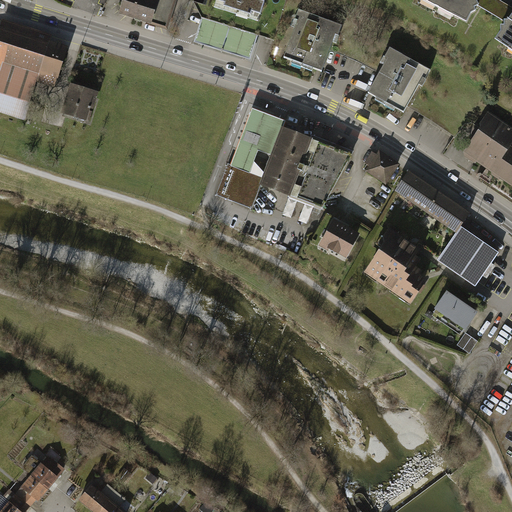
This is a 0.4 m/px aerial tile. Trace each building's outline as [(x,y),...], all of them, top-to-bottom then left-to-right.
[(125,0),(120,20),(167,34),(177,0),(125,0)] [(202,18),(259,36),(261,37),(270,39),(274,41),(287,0),(194,0),(193,2),(202,18)] [(419,0),(469,25),(477,11),(507,29),(511,21),(511,7),(499,0),(419,0)] [(299,21),(285,58),(323,72),(331,50),(336,35),(339,36),(343,26),(299,10),(295,20),(299,21)] [(255,49),(259,36),(202,18),(198,32),(194,43),(251,60),(255,49)] [(511,21),(507,29),(499,41),(511,49),(511,21)] [(0,66),(4,68),(0,79),(0,110),(22,117),(34,79),(53,86),(65,49),(2,29),(0,36),(0,66)] [(381,72),(388,59),(385,57),(361,45),(339,36),(336,35),(331,50),(355,59),(381,72)] [(381,72),(369,93),(404,112),(423,78),(426,80),(432,70),(390,48),(385,57),(388,59),(381,72)] [(86,120),(94,93),(71,86),(63,113),(86,120)] [(432,120),(455,136),(463,123),(440,108),(417,94),(410,108),(432,120)] [(283,128),(286,122),(280,119),(253,109),(245,132),(234,160),(231,166),(250,174),(253,167),(259,151),(267,154),(273,156),(283,128)] [(482,129),(465,154),(511,184),(511,147),(508,145),(511,138),(511,129),(491,116),(482,129)] [(264,179),(261,185),(292,197),(314,140),(283,128),(273,156),(266,172),(264,179)] [(352,155),(314,140),(292,197),(322,208),(352,155)] [(399,166),(381,153),(368,172),(386,185),(399,166)] [(261,185),(264,179),(250,174),(231,166),(229,165),(217,195),(252,209),(261,185)] [(398,191),(413,202),(425,183),(411,173),(398,191)] [(413,202),(427,212),(440,194),(425,183),(413,202)] [(427,212),(442,222),(455,204),(440,194),(427,212)] [(442,222),(457,233),(470,214),(455,204),(442,222)] [(342,223),(326,214),(311,239),(336,253),(340,252),(340,251),(347,255),(358,234),(341,225),(342,223)] [(499,254),(461,228),(438,262),(477,287),(499,254)] [(386,243),(370,266),(370,270),(377,275),(378,278),(392,288),(396,287),(403,292),(402,294),(412,301),(424,284),(423,279),(418,276),(421,272),(415,268),(420,261),(414,257),(418,251),(389,231),(384,237),(386,243)] [(448,293),(434,312),(462,332),(476,313),(448,293)] [(478,342),(466,334),(459,345),(470,353),(478,342)] [(92,453),(96,457),(104,448),(99,444),(92,453)] [(32,476),(47,489),(64,469),(54,461),(50,465),(45,461),(42,464),(32,456),(22,468),(32,476)] [(125,481),(130,485),(138,476),(133,472),(125,481)] [(38,500),(47,489),(32,476),(23,487),(26,490),(36,498),(38,500)] [(101,492),(90,483),(76,500),(90,511),(98,511),(109,499),(101,492)] [(108,484),(101,492),(109,499),(117,491),(108,484)] [(20,497),(30,505),(36,498),(26,490),(20,497)] [(117,491),(109,499),(118,507),(125,498),(117,491)] [(17,494),(10,502),(21,511),(24,511),(30,505),(20,497),(17,494)] [(124,511),(118,507),(109,499),(98,511),(124,511)] [(21,511),(10,502),(1,511),(21,511)]
